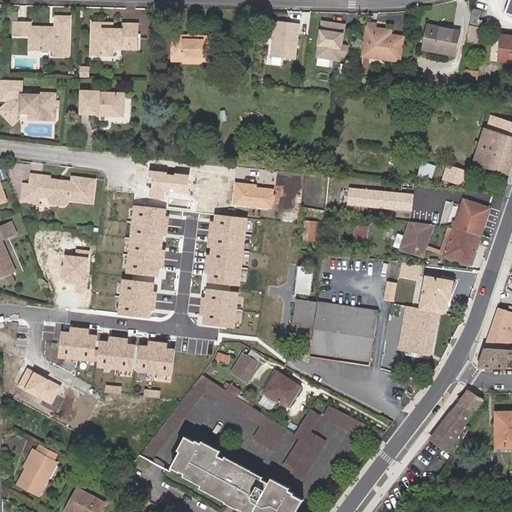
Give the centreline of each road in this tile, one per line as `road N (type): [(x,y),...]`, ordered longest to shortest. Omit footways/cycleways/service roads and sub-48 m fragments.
road 1 (primary): [(454,363),(343,511)]
road 2 (residential): [(0,310),(178,329)]
road 3 (primary): [(511,212),(454,363)]
road 4 (residential): [(0,149),(133,164)]
road 5 (residential): [(205,0),(334,3)]
